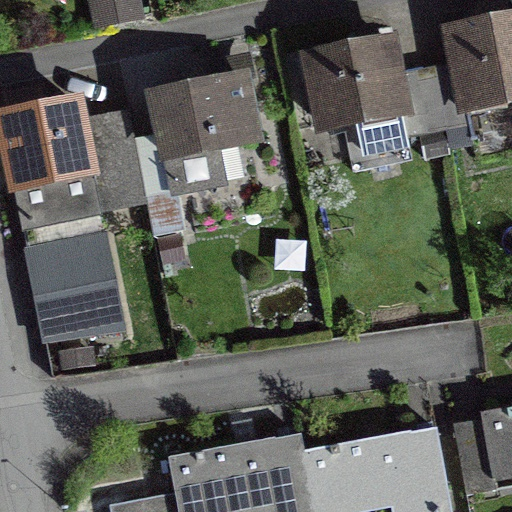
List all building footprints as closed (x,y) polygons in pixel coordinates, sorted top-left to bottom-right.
[(86,0),(92,31),(143,21),(139,0),(86,0)] [(446,66),(424,70),(441,158),(452,156),(451,151),(471,147),(465,117),(511,107),(511,13),(439,28),(446,66)] [(425,161),(441,158),(424,70),(405,74),(398,36),(298,56),(315,140),(344,135),(351,173),(413,161),(409,141),(420,138),(425,161)] [(151,138),(135,141),(148,207),(154,239),(157,239),(162,266),(187,261),(181,234),(185,233),(182,218),(228,209),(225,192),(230,191),(228,184),(244,181),(239,152),(265,147),(252,82),(257,81),(252,52),(212,60),(216,81),(143,95),(151,138)] [(102,216),(148,207),(135,141),(129,111),(88,119),(84,99),(0,115),(0,163),(8,202),(14,200),(22,238),(27,236),(30,249),(23,250),(43,349),(125,333),(102,216)] [(287,272),(292,273),(297,271),(302,268),(305,263),(306,258),(305,252),(302,247),(298,244),(292,242),(287,243),(282,245),(278,249),(276,255),(276,260),(278,265),(282,270),(287,272)] [(62,372),(98,366),(95,347),(59,352),(62,372)] [(452,511),(438,430),(420,433),(411,435),(411,434),(305,452),(302,437),(281,441),(276,442),(276,440),(168,459),(174,496),(176,511),(511,511),(511,408),(479,414),(481,421),(453,426),(466,500),(497,494),(495,486),(511,483),(511,511),(452,511)] [(176,511),(174,496),(110,507),(110,511),(176,511)]
